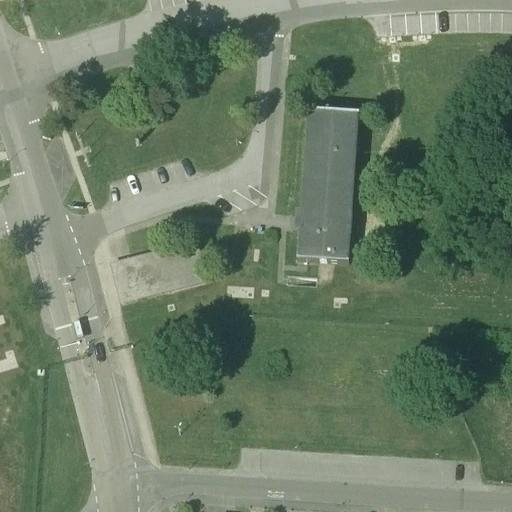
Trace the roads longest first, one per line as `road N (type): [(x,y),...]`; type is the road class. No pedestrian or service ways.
road 1 (residential): [(117,487),(511,503)]
road 2 (residential): [(117,487),(89,358)]
